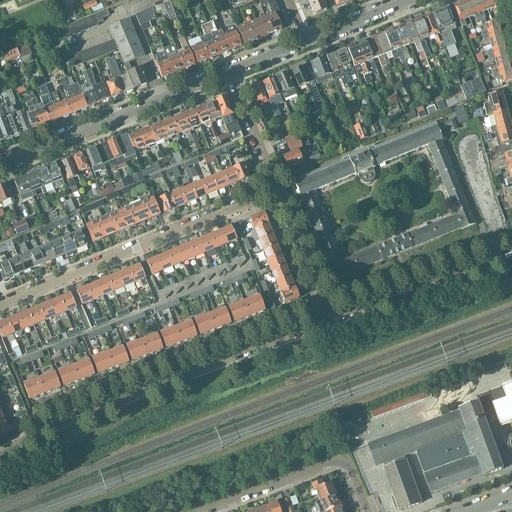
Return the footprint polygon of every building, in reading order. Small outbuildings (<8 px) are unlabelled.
[(180,0),(175,0),(173,1),(175,8),(182,6),(180,0)] [(270,15),(268,15),(275,33),(282,30),(281,26),(285,25),(274,0),(270,0),(267,2),(267,4),(271,12),(270,15)] [(323,0),(307,0),(308,0),(314,14),(326,10),(322,1),(324,0),(323,0)] [(469,0),(464,2),(470,18),(474,16),(477,21),(481,20),(473,0),(469,0)] [(473,0),(481,20),(484,19),(485,18),(483,13),(488,11),(483,0),(473,0)] [(483,0),(488,11),(492,9),(494,14),(499,13),(495,0),(483,0)] [(158,6),(161,12),(162,16),(167,14),(169,19),(170,20),(176,18),(170,2),(158,6)] [(457,5),(454,6),(454,8),(462,27),(466,26),(464,20),(470,18),(464,2),(457,5)] [(143,12),(148,23),(156,19),(154,15),(161,12),(158,6),(152,8),(143,12)] [(448,9),(430,16),(441,42),(442,42),(444,48),(455,44),(449,28),(454,25),(448,9)] [(107,10),(94,15),(98,23),(103,21),(102,18),(109,15),(107,10)] [(135,15),(140,26),(148,23),(143,12),(135,15)] [(94,15),(89,17),(94,27),(98,25),(98,23),(94,15)] [(275,33),(268,15),(258,20),(265,37),(275,33)] [(430,16),(421,19),(429,37),(434,35),(438,44),(441,42),(430,16)] [(89,17),(85,19),(89,29),(94,27),(89,17)] [(85,19),(80,21),(84,31),(89,29),(85,19)] [(421,19),(412,23),(425,56),(435,52),(429,37),(421,19)] [(118,50),(124,65),(128,75),(133,90),(148,84),(141,68),(133,72),(129,63),(145,56),(129,20),(109,28),(114,40),(118,50)] [(221,30),(230,51),(232,50),(235,50),(236,48),(241,46),(233,26),(235,25),(233,20),(226,23),(229,32),(224,35),(222,30),(221,30)] [(247,24),(254,41),(265,37),(258,20),(247,24)] [(80,21),(76,23),(80,33),(84,31),(80,21)] [(487,31),(481,32),(482,37),(504,31),(501,21),(493,23),(487,25),(485,25),(487,31)] [(206,25),(219,55),(224,53),(227,53),(229,51),(230,51),(221,30),(216,32),(212,22),(206,25)] [(76,23),(71,25),(75,35),(80,33),(76,23)] [(412,23),(403,27),(410,45),(414,43),(418,53),(419,52),(422,61),(426,59),(425,56),(412,23)] [(254,41),(247,24),(236,28),(243,45),(254,41)] [(71,25),(66,27),(71,37),(75,35),(71,25)] [(219,55),(206,25),(201,27),(205,36),(200,39),(208,60),(210,59),(213,59),(214,57),(219,55)] [(66,27),(62,29),(66,39),(71,37),(66,27)] [(403,27),(393,31),(405,60),(410,58),(405,47),(410,45),(403,27)] [(62,29),(57,31),(61,41),(66,39),(62,29)] [(393,31),(384,34),(393,57),(394,60),(399,58),(401,63),(402,62),(404,68),(408,67),(405,60),(393,31)] [(504,31),(482,37),(483,41),(489,39),(491,45),(507,41),(504,31)] [(384,34),(375,38),(385,66),(388,73),(392,71),(389,64),(390,64),(388,59),(393,57),(384,34)] [(208,60),(200,39),(199,37),(191,40),(190,37),(186,38),(197,64),(202,62),(205,62),(207,60),(208,60)] [(375,38),(365,42),(373,60),(378,58),(382,67),(385,66),(375,38)] [(183,51),(176,54),(183,70),(185,69),(188,69),(190,67),(195,65),(185,39),(179,41),(183,51)] [(42,40),(31,44),(34,52),(45,47),(42,40)] [(114,40),(110,42),(114,52),(118,50),(114,40)] [(492,50),(486,52),(488,56),(509,50),(507,41),(491,45),(492,50)] [(110,42),(105,43),(109,53),(114,52),(110,42)] [(365,42),(356,45),(368,74),(377,71),(373,60),(365,42)] [(105,43),(100,45),(105,55),(109,53),(105,43)] [(29,57),(32,55),(28,44),(17,48),(19,54),(20,57),(21,60),(29,57)] [(100,45),(96,47),(100,57),(105,55),(100,45)] [(356,45),(347,49),(357,75),(362,73),(367,85),(371,83),(368,74),(356,45)] [(16,46),(2,51),(4,57),(5,60),(19,54),(17,48),(16,48),(16,46)] [(167,46),(163,48),(162,48),(164,53),(172,74),(177,72),(180,72),(182,70),(183,70),(176,54),(171,56),(167,46)] [(96,47),(91,49),(96,59),(100,57),(96,47)] [(91,49),(87,50),(91,61),(96,59),(91,49)] [(339,52),(336,54),(347,84),(353,82),(351,77),(355,75),(345,50),(344,50),(342,49),(339,51),(339,52)] [(87,50),(82,52),(86,62),(91,61),(87,50)] [(509,50),(488,56),(489,60),(494,59),(496,64),(511,60),(509,50)] [(82,52),(78,54),(82,64),(86,62),(82,52)] [(164,53),(153,57),(152,58),(161,79),(162,78),(165,78),(167,76),(172,74),(164,53)] [(78,54),(73,56),(77,66),(82,64),(78,54)] [(327,57),(326,57),(336,81),(341,79),(345,89),(349,87),(347,84),(336,54),(333,55),(331,54),(327,55),(327,57)] [(73,56),(69,58),(73,68),(77,66),(73,56)] [(108,60),(122,94),(128,92),(130,92),(132,91),(133,90),(128,75),(120,78),(112,58),(108,60)] [(312,66),(309,68),(312,76),(314,76),(316,80),(331,74),(324,58),(322,59),(322,58),(316,60),(316,62),(311,64),(312,66)] [(110,77),(108,78),(110,82),(105,84),(111,98),(113,98),(115,98),(117,97),(119,95),(122,94),(108,60),(104,62),(110,77)] [(497,69),(492,71),(493,76),(511,69),(511,60),(496,64),(497,69)] [(307,65),(292,71),(292,72),(296,81),(298,88),(307,84),(315,104),(321,101),(315,85),(316,85),(314,81),(313,81),(307,65)] [(511,69),(493,76),(494,80),(500,78),(501,84),(511,80),(511,69)] [(85,72),(98,104),(104,102),(105,103),(108,101),(109,99),(110,99),(103,83),(95,86),(92,79),(93,76),(90,70),(85,72)] [(79,87),(81,92),(81,93),(87,108),(89,107),(90,109),(94,107),(94,105),(98,104),(85,72),(82,74),(86,84),(79,87)] [(288,73),(276,78),(284,100),(290,97),(296,95),(291,82),(288,73)] [(63,100),(69,115),(71,114),(72,116),(76,114),(76,113),(78,112),(69,87),(66,80),(65,78),(59,81),(67,99),(63,100)] [(274,78),(263,83),(269,100),(276,117),(281,115),(277,106),(283,103),(280,95),(281,95),(274,78)] [(480,79),(460,87),(463,94),(466,100),(485,92),(480,79)] [(256,86),(251,88),(257,102),(255,103),(260,117),(267,115),(261,101),(268,98),(262,83),(260,84),(259,83),(257,84),(256,86)] [(78,84),(73,86),(69,87),(78,112),(82,110),(83,111),(86,110),(86,108),(87,108),(81,93),(81,92),(78,84)] [(45,102),(41,103),(49,123),(51,122),(53,123),(56,122),(56,120),(58,119),(45,87),(40,89),(45,102)] [(24,112),(19,114),(12,98),(13,98),(10,90),(6,92),(8,98),(22,133),(25,132),(27,134),(31,132),(31,130),(24,112)] [(27,94),(29,97),(41,126),(44,125),(45,126),(49,125),(49,123),(41,103),(38,105),(36,99),(34,98),(31,92),(27,94)] [(59,102),(55,92),(50,94),(54,104),(60,119),(64,117),(65,118),(69,117),(69,115),(63,100),(59,102)] [(484,104),(484,105),(487,116),(493,115),(507,111),(502,92),(488,96),(489,103),(484,104)] [(463,94),(454,98),(455,98),(457,104),(466,101),(466,100),(463,94)] [(395,96),(388,98),(391,106),(398,103),(395,96)] [(25,98),(24,101),(28,110),(24,112),(31,130),(33,129),(35,130),(38,129),(38,127),(41,126),(29,97),(25,98)] [(222,118),(230,137),(232,142),(242,138),(240,133),(241,133),(237,123),(234,124),(231,116),(234,115),(227,99),(225,98),(225,97),(216,101),(222,118)] [(4,100),(6,104),(0,106),(1,108),(3,113),(13,137),(14,137),(15,138),(19,137),(19,135),(22,133),(8,98),(4,100)] [(455,98),(446,102),(448,108),(457,104),(455,98)] [(442,100),(435,103),(438,110),(439,111),(446,108),(442,100)] [(222,118),(216,101),(215,102),(214,102),(213,102),(210,103),(210,104),(205,106),(211,123),(216,121),(215,120),(222,118)] [(462,105),(453,109),(459,124),(468,120),(462,105)] [(211,123),(205,106),(200,108),(199,107),(196,108),(196,110),(194,110),(200,126),(207,123),(208,125),(211,123)] [(434,106),(427,109),(429,114),(436,111),(434,106)] [(0,107),(0,132),(3,141),(6,140),(8,141),(12,139),(13,137),(3,113),(1,108),(0,107)] [(183,115),(189,132),(194,130),(193,129),(200,126),(194,110),(192,111),(191,110),(189,111),(188,113),(183,115)] [(482,110),(475,111),(477,118),(483,117),(482,110)] [(496,126),(490,128),(492,134),(495,134),(511,129),(507,111),(493,115),(496,126)] [(414,112),(405,116),(407,121),(416,118),(414,112)] [(383,113),(376,116),(383,132),(389,130),(383,113)] [(189,132),(183,115),(178,117),(177,116),(174,117),(173,118),(172,119),(178,135),(185,132),(186,133),(189,132)] [(394,115),(386,119),(390,129),(399,125),(394,115)] [(178,135),(172,119),(170,120),(169,119),(166,120),(166,121),(161,123),(168,140),(172,139),(171,137),(178,135)] [(350,161),(295,183),(300,197),(301,197),(307,212),(328,264),(327,264),(333,280),(395,255),(389,242),(342,261),(314,191),(355,175),(356,176),(358,175),(360,179),(360,180),(361,181),(362,182),(362,183),(363,183),(364,184),(365,184),(366,184),(368,184),(369,184),(370,184),(371,183),(372,183),(372,182),(373,181),(374,180),(374,179),(374,178),(375,177),(374,176),(374,175),(373,171),(372,169),(375,168),(374,167),(428,145),(455,212),(456,216),(395,240),(400,253),(461,228),(461,230),(475,224),(470,212),(441,140),(442,140),(441,135),(451,131),(451,132),(457,130),(453,120),(369,154),(368,152),(349,160),(350,161)] [(168,140),(161,123),(156,125),(155,125),(152,126),(152,127),(150,128),(156,143),(163,140),(164,142),(168,140)] [(362,123),(354,127),(359,141),(368,137),(362,123)] [(377,124),(368,128),(371,136),(380,133),(377,124)] [(217,137),(213,127),(213,126),(208,128),(213,138),(217,137)] [(156,143),(150,128),(148,128),(147,128),(144,129),(144,130),(139,132),(146,149),(150,147),(149,146),(156,143)] [(511,130),(511,129),(495,134),(499,151),(511,148),(510,143),(511,142),(511,130)] [(128,137),(134,152),(141,149),(142,151),(146,149),(139,132),(134,134),(133,133),(130,134),(130,136),(128,136),(128,137)] [(218,137),(221,146),(231,142),(228,134),(218,137)] [(117,141),(124,156),(126,162),(136,158),(134,152),(128,137),(126,137),(125,136),(122,137),(122,139),(117,141)] [(298,139),(287,143),(291,153),(302,149),(298,139)] [(307,139),(301,141),(303,148),(310,145),(307,139)] [(126,163),(126,162),(124,156),(117,141),(116,141),(115,140),(112,141),(112,143),(107,145),(116,166),(116,167),(126,163)] [(235,144),(224,148),(226,152),(237,148),(235,144)] [(286,144),(280,146),(284,156),(290,153),(286,144)] [(110,166),(113,167),(116,166),(107,145),(103,147),(101,146),(99,147),(98,148),(97,149),(103,165),(109,162),(110,166)] [(497,160),(490,162),(493,172),(500,170),(507,168),(511,166),(511,149),(511,148),(499,151),(501,156),(504,155),(506,162),(498,164),(497,160)] [(92,169),(98,167),(100,171),(102,172),(105,171),(103,165),(97,149),(92,151),(91,150),(89,151),(88,152),(86,153),(92,169)] [(298,151),(284,157),(289,169),(306,162),(304,157),(301,158),(298,151)] [(173,154),(174,158),(177,164),(182,161),(178,152),(173,154)] [(318,152),(308,156),(312,164),(321,160),(318,152)] [(90,169),(84,154),(82,155),(81,154),(78,155),(78,157),(73,159),(78,173),(90,169)] [(60,162),(73,194),(78,192),(73,178),(78,177),(71,159),(70,160),(69,159),(66,160),(66,162),(62,163),(61,162),(60,162)] [(165,168),(163,163),(153,167),(155,172),(165,168)] [(187,163),(182,165),(185,171),(188,180),(197,176),(194,168),(189,169),(188,167),(187,163)] [(233,168),(233,169),(238,182),(239,183),(250,178),(243,164),(233,168)] [(46,169),(54,190),(65,185),(57,165),(46,169)] [(35,174),(41,188),(43,194),(54,190),(46,169),(45,167),(39,169),(38,170),(38,171),(39,172),(35,174)] [(155,173),(153,167),(141,172),(143,177),(155,173)] [(222,173),(228,187),(238,182),(233,169),(222,173)] [(35,191),(41,188),(35,174),(34,172),(33,171),(29,173),(28,175),(29,176),(25,178),(30,192),(32,197),(37,196),(35,191)] [(141,172),(134,176),(137,183),(144,180),(143,177),(141,172)] [(212,177),(217,191),(228,187),(222,173),(212,177)] [(122,182),(124,189),(134,184),(131,177),(121,181),(122,182)] [(201,182),(207,196),(217,191),(212,177),(201,182)] [(32,197),(30,192),(25,178),(14,182),(22,202),(32,197)] [(112,187),(114,193),(124,189),(122,182),(112,187)] [(191,186),(196,200),(207,196),(201,182),(191,186)] [(98,190),(101,198),(114,193),(112,187),(111,184),(98,190)] [(7,185),(0,187),(0,203),(12,199),(7,185)] [(180,191),(186,204),(196,200),(191,186),(184,189),(183,186),(179,188),(180,190),(180,191)] [(511,187),(503,190),(504,196),(511,193),(511,187)] [(170,195),(175,209),(186,204),(180,191),(170,195)] [(175,209),(170,195),(169,195),(158,199),(164,212),(165,214),(168,212),(176,209),(175,209)] [(69,207),(71,212),(79,209),(75,199),(67,202),(69,207)] [(119,213),(126,230),(135,226),(135,225),(149,219),(150,220),(159,216),(158,212),(152,199),(119,213)] [(103,238),(110,235),(117,233),(117,234),(126,230),(119,213),(86,227),(93,244),(103,240),(103,238)] [(254,230),(268,224),(264,213),(249,219),(254,230)] [(25,219),(25,221),(29,230),(36,227),(32,216),(25,219)] [(66,226),(64,219),(53,223),(55,228),(61,225),(62,227),(66,226)] [(29,230),(25,221),(14,225),(18,235),(29,230)] [(237,224),(239,230),(241,235),(245,234),(240,223),(237,224)] [(259,240),(272,235),(268,224),(254,230),(259,240)] [(84,226),(75,230),(76,234),(70,236),(76,251),(87,246),(85,241),(89,239),(84,226)] [(220,231),(226,245),(227,249),(233,247),(231,243),(237,240),(231,227),(220,231)] [(12,230),(5,232),(8,238),(14,235),(12,230)] [(210,236),(215,249),(226,245),(220,231),(210,236)] [(69,232),(65,234),(67,238),(60,240),(66,255),(67,258),(74,255),(72,252),(76,251),(70,236),(69,232)] [(272,235),(259,240),(263,251),(277,245),(272,235)] [(58,236),(48,240),(50,245),(55,259),(66,255),(60,240),(58,236)] [(205,254),(215,249),(210,236),(199,240),(205,254)] [(189,245),(194,258),(205,254),(199,240),(189,245)] [(39,249),(45,264),(55,259),(50,245),(39,249)] [(178,249),(184,262),(194,258),(189,245),(178,249)] [(277,245),(263,251),(267,261),(281,256),(277,245)] [(18,258),(24,272),(34,268),(29,254),(27,249),(21,252),(23,256),(18,258)] [(29,254),(34,268),(45,264),(39,249),(29,254)] [(168,253),(173,267),(184,262),(178,249),(168,253)] [(157,258),(163,271),(173,267),(168,253),(157,258)] [(238,257),(233,259),(235,264),(239,267),(246,260),(244,256),(238,258),(238,257)] [(281,256),(267,261),(272,272),(285,266),(281,256)] [(13,277),(7,263),(5,258),(1,259),(3,264),(0,265),(0,273),(3,281),(4,283),(6,283),(9,282),(10,280),(9,278),(13,277)] [(7,263),(13,277),(24,272),(18,258),(7,263)] [(157,258),(146,262),(152,276),(163,271),(157,258)] [(235,264),(233,259),(227,262),(228,263),(223,265),(224,268),(228,272),(235,264)] [(129,270),(134,283),(145,279),(140,265),(129,270)] [(224,268),(223,265),(217,267),(217,266),(212,268),(214,273),(218,276),(224,268)] [(285,266),(272,272),(276,282),(290,277),(285,266)] [(214,273),(212,268),(206,271),(206,272),(202,274),(203,277),(207,281),(214,273)] [(118,274),(124,288),(134,283),(129,270),(118,274)] [(108,279),(114,292),(124,288),(118,274),(108,279)] [(203,277),(202,274),(196,276),(196,275),(191,277),(193,282),(197,285),(203,277)] [(193,282),(191,277),(185,280),(185,281),(181,282),(182,286),(186,290),(193,282)] [(290,277),(276,282),(281,293),(294,287),(290,277)] [(114,292),(108,279),(98,283),(103,296),(103,297),(104,300),(109,298),(107,295),(114,292)] [(182,286),(181,282),(175,285),(175,284),(170,286),(172,291),(176,294),(182,286)] [(103,297),(103,296),(98,283),(87,287),(93,301),(103,297)] [(172,291),(170,286),(164,288),(164,289),(159,292),(160,294),(165,299),(172,291)] [(87,287),(76,292),(82,305),(93,301),(87,287)] [(294,287),(281,293),(280,293),(285,304),(299,298),(294,287)] [(71,294),(60,299),(65,312),(76,308),(71,294)] [(265,312),(259,297),(244,302),(250,317),(265,312)] [(49,303),(55,317),(65,312),(60,299),(49,303)] [(229,308),(234,323),(250,317),(244,302),(229,308)] [(39,308),(44,321),(55,317),(49,303),(39,308)] [(28,312),(34,325),(44,321),(39,308),(28,312)] [(231,324),(225,309),(210,315),(215,330),(231,324)] [(18,316),(23,330),(34,325),(28,312),(18,316)] [(195,321),(200,336),(215,330),(210,315),(195,321)] [(7,321),(13,334),(23,330),(18,316),(7,321)] [(7,321),(0,323),(0,334),(2,339),(13,334),(7,321)] [(196,337),(191,322),(176,328),(181,343),(196,337)] [(161,333),(166,348),(181,343),(176,328),(161,333)] [(162,350),(157,335),(142,340),(147,356),(162,350)] [(126,346),(132,361),(147,356),(142,340),(126,346)] [(128,363),(123,348),(108,353),(113,368),(128,363)] [(9,355),(11,360),(22,356),(22,355),(20,352),(19,349),(14,351),(15,353),(9,355)] [(93,359),(98,374),(113,368),(108,353),(93,359)] [(94,376),(89,360),(73,366),(79,381),(94,376)] [(58,372),(64,387),(79,381),(73,366),(58,372)] [(60,388),(55,373),(39,379),(45,394),(60,388)] [(24,385),(30,400),(45,394),(39,379),(24,385)] [(511,384),(478,397),(480,403),(461,410),(462,412),(370,445),(377,466),(385,463),(387,468),(386,468),(402,511),(422,503),(405,455),(414,452),(415,455),(418,454),(433,493),(485,474),(485,476),(504,469),(487,423),(499,418),(502,426),(511,422),(511,384)] [(432,398),(430,392),(423,394),(425,400),(432,398)] [(0,435),(9,432),(7,426),(11,424),(9,419),(5,421),(0,422),(0,435)] [(318,495),(320,501),(336,495),(331,483),(324,486),(322,480),(312,485),(315,490),(317,489),(320,495),(318,495)] [(291,492),(294,500),(300,498),(297,489),(291,492)] [(336,495),(320,501),(316,503),(319,511),(327,511),(341,506),(336,495)] [(289,498),(283,501),(287,511),(291,511),(294,511),(292,507),(289,498)] [(279,511),(277,503),(265,507),(266,511),(279,511)]
